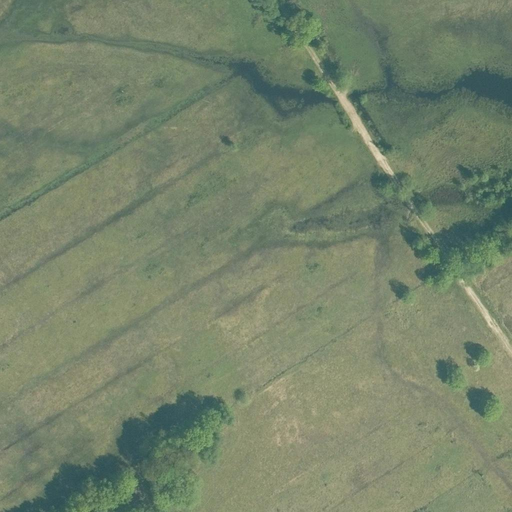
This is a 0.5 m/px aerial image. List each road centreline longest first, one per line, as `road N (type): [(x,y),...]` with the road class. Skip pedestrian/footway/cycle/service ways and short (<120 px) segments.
road 1 (track): [(306,43),(411,207)]
road 2 (track): [(411,207),(511,354)]
